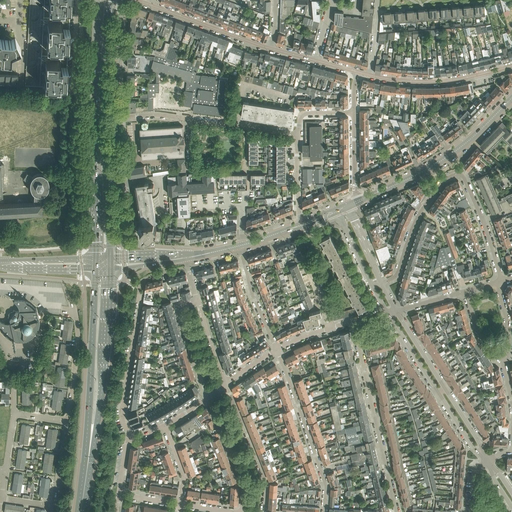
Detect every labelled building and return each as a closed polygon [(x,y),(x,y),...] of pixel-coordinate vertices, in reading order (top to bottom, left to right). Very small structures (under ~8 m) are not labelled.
[(27,42),(25,85),(66,88),(67,73),(67,69),(67,67),(68,50),(68,45),(69,35),(69,30),(69,29),(70,11),(70,0),(29,0),(27,41),(27,42)] [(187,4),(184,11),(189,13),(193,0),(190,0),(190,1),(188,0),(187,4)] [(280,31),(280,33),(287,36),(288,31),(286,30),(286,28),(288,28),(288,26),(286,26),(286,18),(286,6),(286,0),(280,0),(280,6),(280,11),(280,17),(280,22),(280,28),(280,31)] [(298,0),(296,6),(296,9),(301,11),(301,12),(306,13),(308,6),(308,0),(298,0)] [(510,10),(507,0),(500,0),(501,2),(503,11),(508,10),(510,10)] [(196,7),(194,15),(198,16),(203,2),(201,1),(198,8),(196,7)] [(271,1),(269,1),(260,1),(259,9),(262,9),(262,12),(265,13),(270,13),(270,9),(271,1)] [(203,18),(207,7),(205,7),(206,3),(203,2),(198,16),(203,18)] [(206,10),(203,18),(208,20),(213,6),(210,5),(210,6),(209,8),(207,7),(206,10)] [(141,36),(142,31),(140,31),(136,30),(137,19),(141,21),(139,27),(141,27),(143,28),(144,22),(145,20),(144,20),(148,10),(146,10),(138,7),(136,6),(135,8),(131,20),(130,35),(141,36)] [(215,14),(216,14),(213,13),(216,7),(213,6),(208,20),(213,22),(215,14)] [(215,14),(213,22),(217,23),(222,9),(220,9),(218,15),(215,14)] [(149,20),(146,26),(149,27),(152,21),(155,13),(151,12),(150,11),(147,19),(149,20)] [(334,23),(342,25),(343,16),(343,12),(341,12),(335,11),(335,16),(334,23)] [(227,27),(230,17),(232,13),(229,12),(227,18),(225,17),(225,18),(222,25),(227,27)] [(361,18),(360,30),(370,32),(372,33),(373,15),(364,14),(364,18),(361,18)] [(159,15),(155,25),(157,26),(156,30),(158,31),(161,24),(164,16),(159,15)] [(230,17),(227,27),(234,29),(236,22),(239,16),(236,15),(235,16),(231,15),(230,17)] [(158,31),(157,34),(162,36),(169,18),(164,16),(161,24),(163,25),(161,32),(158,31)] [(343,16),(342,25),(360,30),(361,18),(343,16)] [(236,22),(234,29),(239,31),(242,24),(244,19),(244,17),(242,17),(240,23),(236,22)] [(169,18),(162,36),(164,36),(166,32),(169,33),(171,28),(170,27),(173,20),(172,19),(169,18)] [(242,24),(239,31),(241,32),(244,33),(247,26),(244,25),(246,20),(244,19),(242,24)] [(315,27),(318,28),(320,21),(313,19),(312,25),(311,29),(314,30),(315,27)] [(247,26),(244,33),(250,35),(254,23),(255,21),(253,20),(250,27),(247,26)] [(176,29),(174,35),(175,36),(174,39),(179,41),(181,37),(185,24),(184,24),(177,21),(176,21),(174,29),(176,29)] [(266,41),(270,31),(268,30),(268,28),(267,28),(269,25),(267,24),(267,21),(265,21),(265,25),(265,27),(260,39),(266,41)] [(254,23),(250,35),(255,38),(258,30),(259,27),(256,26),(257,24),(254,23)] [(188,25),(183,39),(189,41),(190,41),(195,28),(194,28),(189,26),(188,25)] [(258,30),(255,38),(260,39),(265,27),(263,27),(261,31),(258,30)] [(471,37),(471,36),(469,27),(463,27),(465,35),(470,33),(471,37)] [(477,35),(475,27),(469,27),(471,36),(477,35)] [(190,41),(189,43),(192,44),(194,36),(197,37),(199,30),(195,28),(190,41)] [(198,38),(195,45),(198,46),(199,42),(200,42),(201,39),(204,31),(202,30),(199,30),(197,37),(198,38)] [(201,39),(200,42),(202,43),(201,49),(204,50),(206,41),(209,33),(204,31),(201,39)] [(302,35),(297,33),(297,32),(295,31),(295,33),(293,48),(298,50),(302,35)] [(206,41),(204,50),(207,50),(209,42),(211,43),(215,35),(209,33),(206,41)] [(287,36),(280,33),(279,33),(276,44),(284,46),(287,36)] [(316,35),(310,33),(309,35),(305,52),(311,53),(316,35)] [(301,42),(299,50),(305,52),(309,35),(305,34),(303,42),(301,42)] [(210,50),(209,55),(210,55),(212,51),(214,44),(216,44),(217,45),(219,37),(215,35),(211,43),(210,50)] [(15,38),(12,39),(11,40),(10,38),(7,36),(4,39),(1,39),(0,38),(0,59),(10,60),(10,52),(20,47),(15,38)] [(217,45),(216,50),(217,50),(217,52),(219,53),(221,46),(224,39),(219,37),(217,45)] [(142,38),(129,38),(129,48),(139,49),(140,43),(141,43),(142,38)] [(219,53),(218,58),(221,59),(224,47),(227,48),(229,41),(229,40),(224,39),(221,46),(219,53)] [(325,49),(323,57),(329,58),(331,52),(332,47),(331,47),(329,46),(330,40),(328,40),(325,49)] [(227,53),(224,60),(232,63),(237,48),(232,46),(233,42),(229,41),(227,48),(226,52),(227,53)] [(154,50),(153,55),(155,55),(166,58),(169,47),(170,44),(166,43),(164,49),(160,51),(154,50)] [(331,52),(329,58),(334,59),(337,45),(338,44),(335,43),(333,48),(332,47),(331,52)] [(497,44),(492,45),(495,55),(494,56),(497,64),(502,62),(500,54),(497,44)] [(351,56),(349,63),(350,64),(354,65),(358,51),(359,45),(357,45),(356,48),(354,47),(352,57),(351,56)] [(490,46),(487,47),(487,50),(492,65),(497,64),(494,56),(493,56),(492,52),(491,52),(490,46)] [(179,51),(169,47),(166,58),(177,61),(177,56),(179,51)] [(341,54),(339,61),(344,62),(348,48),(345,47),(343,54),(341,54)] [(502,48),(503,53),(500,54),(502,62),(511,60),(508,51),(507,47),(502,48)] [(237,48),(232,63),(235,64),(237,59),(236,58),(237,56),(240,57),(241,56),(244,57),(245,51),(243,50),(237,48)] [(478,49),(476,50),(478,60),(480,68),(486,67),(484,58),(483,59),(481,55),(480,55),(478,49)] [(482,50),(484,58),(486,67),(492,65),(487,50),(484,50),(484,49),(483,49),(482,50)] [(459,50),(456,51),(459,64),(458,65),(460,73),(464,72),(460,57),(459,50)] [(472,50),(469,51),(472,61),(474,70),(480,68),(478,60),(475,61),(472,50)] [(244,57),(242,67),(245,68),(246,63),(248,64),(249,61),(251,53),(247,52),(247,51),(245,51),(244,57)] [(358,51),(354,65),(360,66),(361,67),(363,59),(362,59),(360,59),(361,55),(361,56),(362,52),(361,52),(358,51)] [(251,53),(249,61),(253,62),(251,71),(253,71),(255,72),(255,68),(259,55),(251,53)] [(266,53),(261,69),(264,70),(265,66),(267,66),(268,62),(270,55),(266,53)] [(466,53),(464,54),(464,55),(466,63),(468,71),(474,70),(472,61),(471,62),(469,62),(466,53)] [(148,101),(148,106),(148,110),(153,110),(153,97),(156,97),(156,92),(159,92),(159,83),(158,72),(187,81),(186,90),(185,90),(183,105),(191,106),(191,105),(194,105),(193,111),(222,115),(223,107),(221,106),(222,102),(225,102),(228,80),(219,79),(219,81),(216,80),(216,77),(196,75),(198,67),(195,66),(191,65),(188,64),(184,63),(179,62),(177,61),(166,58),(155,55),(155,57),(154,60),(151,71),(156,72),(156,83),(148,83),(148,94),(148,98),(148,101)] [(270,63),(267,74),(270,75),(275,56),(270,55),(268,62),(270,63)] [(441,55),(438,55),(438,59),(439,67),(441,75),(447,75),(446,67),(442,67),(441,58),(441,55)] [(275,56),(270,75),(272,76),(276,64),(278,65),(280,57),(275,56)] [(465,63),(463,56),(460,57),(464,72),(468,71),(466,63),(465,63)] [(136,58),(128,57),(127,67),(136,67),(136,58)] [(436,58),(433,58),(433,61),(434,68),(435,76),(441,75),(439,67),(437,67),(436,58)] [(291,60),(286,59),(282,73),(287,74),(288,73),(291,60)] [(448,59),(444,59),(446,67),(447,75),(452,74),(451,65),(449,66),(448,59)] [(291,60),(288,73),(292,74),(296,62),(291,60)] [(292,74),(291,78),(294,79),(296,70),(298,71),(300,63),(296,62),(292,74)] [(301,79),(301,80),(308,81),(310,74),(308,73),(310,66),(305,64),(301,79)] [(320,76),(320,77),(322,69),(317,68),(313,83),(316,83),(318,76),(320,76)] [(329,79),(330,79),(332,71),(331,71),(327,70),(323,85),(325,86),(327,78),(329,79)] [(342,74),(337,73),(333,85),(336,86),(337,81),(340,82),(342,74)] [(503,74),(501,75),(502,79),(504,81),(509,87),(511,84),(511,81),(509,77),(506,79),(505,78),(503,74)] [(126,85),(136,86),(135,86),(135,80),(136,80),(136,77),(127,76),(126,85)] [(496,82),(504,91),(509,87),(504,81),(502,83),(499,79),(496,82)] [(363,80),(360,91),(360,93),(363,93),(364,88),(367,89),(369,81),(363,80)] [(366,102),(366,103),(371,104),(371,103),(372,98),(373,94),(373,91),(375,82),(369,81),(367,89),(367,90),(370,91),(369,98),(366,97),(366,102)] [(375,82),(373,91),(379,92),(381,84),(375,82)] [(463,93),(470,91),(468,83),(462,85),(461,85),(463,93)] [(126,85),(126,94),(136,95),(137,95),(138,91),(136,91),(136,86),(126,85)] [(455,86),(456,94),(463,93),(461,85),(455,86)] [(497,86),(493,90),(499,95),(503,92),(497,86)] [(490,94),(496,99),(499,95),(493,90),(490,94)] [(490,94),(486,98),(492,103),(496,99),(490,94)] [(481,99),(489,107),(492,103),(486,98),(484,95),(481,99)] [(294,100),(294,101),(294,108),(305,107),(305,99),(305,97),(299,97),(299,100),(294,100)] [(476,100),(473,103),(481,110),(486,105),(479,99),(477,101),(476,100)] [(127,112),(148,110),(148,106),(138,106),(137,101),(135,101),(126,102),(127,112)] [(292,124),(292,123),(295,123),(295,118),(293,118),(294,110),(289,109),(289,110),(249,104),(249,103),(244,102),(243,102),(241,116),(249,118),(292,124)] [(473,103),(467,109),(475,117),(481,110),(473,103)] [(470,122),(475,117),(467,109),(459,117),(467,125),(468,124),(468,125),(470,123),(470,122)] [(34,110),(34,140),(53,140),(53,110),(34,110)] [(370,110),(360,110),(360,117),(368,118),(368,113),(370,113),(370,110)] [(391,122),(394,129),(401,126),(398,120),(390,119),(391,122)] [(451,123),(453,126),(458,133),(463,129),(456,119),(451,123)] [(398,120),(401,126),(405,135),(410,133),(407,121),(398,120)] [(186,170),(186,166),(185,158),(185,157),(185,156),(184,145),(185,145),(184,136),(183,126),(147,128),(147,127),(148,125),(148,122),(147,121),(143,121),(142,123),(142,126),(144,127),(144,128),(140,129),(141,139),(140,139),(141,148),(142,159),(178,156),(178,159),(177,159),(178,171),(186,170)] [(311,159),(322,159),(322,158),(322,154),(322,153),(322,152),(322,149),(322,148),(322,147),(322,145),(323,145),(323,144),(322,144),(322,140),(322,139),(322,138),(322,135),(322,134),(321,134),(321,130),(322,130),(321,130),(321,127),(321,126),(322,126),(322,125),(321,125),(321,121),(307,121),(305,121),(305,145),(303,145),(303,154),(311,154),(311,159)] [(502,122),(499,125),(492,132),(493,133),(489,138),(488,137),(482,143),(483,144),(481,146),(487,152),(502,136),(511,145),(511,131),(510,130),(510,131),(507,129),(508,128),(507,127),(505,125),(502,122)] [(437,124),(433,127),(439,135),(442,133),(448,141),(452,137),(447,129),(443,132),(441,129),(437,124)] [(430,136),(430,137),(433,142),(436,147),(442,144),(441,142),(444,140),(439,135),(433,127),(432,125),(430,127),(435,133),(434,133),(433,133),(432,133),(431,134),(430,134),(430,135),(430,136)] [(449,125),(446,128),(447,129),(452,137),(453,136),(453,137),(456,135),(455,135),(458,133),(453,126),(450,128),(449,125)] [(394,129),(399,140),(400,140),(406,137),(405,135),(401,126),(394,129)] [(426,142),(431,151),(437,148),(436,147),(433,142),(430,137),(424,141),(425,142),(426,142)] [(236,154),(237,138),(226,138),(226,148),(227,148),(226,152),(229,152),(229,154),(236,154)] [(416,153),(419,158),(425,154),(420,146),(417,141),(415,143),(418,147),(413,150),(415,153),(416,153)] [(420,146),(425,154),(425,155),(431,151),(426,142),(425,142),(420,146)] [(402,152),(403,155),(407,164),(408,164),(411,163),(413,162),(413,161),(406,147),(403,148),(401,149),(402,152)] [(474,151),(474,152),(480,157),(481,155),(488,160),(490,158),(488,156),(478,147),(474,151)] [(407,164),(403,155),(402,152),(396,155),(398,158),(402,167),(404,166),(407,165),(407,164)] [(473,152),(470,157),(482,167),(484,165),(478,159),(479,157),(480,157),(474,152),(473,152)] [(402,167),(398,158),(396,155),(395,155),(396,156),(392,157),(391,158),(392,159),(392,160),(396,169),(399,168),(399,169),(402,167),(401,167),(402,167)] [(466,161),(472,166),(474,164),(479,169),(481,167),(482,168),(482,167),(470,157),(468,158),(466,161)] [(360,159),(360,160),(361,169),(369,166),(369,160),(369,159),(360,159)] [(0,194),(3,194),(3,185),(4,163),(2,163),(2,160),(0,160),(0,214),(42,212),(41,202),(40,202),(41,195),(42,195),(43,194),(44,194),(45,193),(46,193),(46,192),(47,191),(47,190),(48,189),(49,188),(49,187),(49,186),(49,185),(49,184),(52,182),(56,180),(54,178),(54,177),(52,174),(46,177),(45,176),(44,176),(43,175),(42,175),(41,174),(40,174),(39,174),(38,174),(37,174),(36,174),(35,175),(34,175),(33,175),(32,176),(31,177),(30,178),(25,174),(23,177),(24,177),(23,178),(21,180),(28,184),(27,185),(28,186),(28,187),(28,188),(28,189),(29,189),(29,190),(29,191),(30,192),(31,192),(31,193),(32,194),(33,194),(34,194),(34,202),(0,204),(0,194)] [(472,166),(466,161),(464,163),(469,176),(473,174),(475,177),(481,174),(478,172),(476,172),(471,169),(472,166)] [(390,169),(388,164),(382,167),(385,174),(386,174),(388,174),(388,173),(391,172),(390,169)] [(146,175),(144,165),(128,168),(130,178),(136,177),(136,180),(140,179),(140,178),(146,177),(146,175)] [(385,174),(382,167),(376,169),(379,176),(382,175),(383,176),(384,175),(385,174)] [(303,169),(303,182),(323,182),(325,182),(325,180),(325,169),(323,169),(314,169),(314,170),(313,170),(312,169),(303,169)] [(379,176),(376,169),(371,172),(374,179),(375,179),(377,178),(379,176)] [(179,182),(168,183),(169,194),(179,194),(179,195),(178,195),(179,216),(190,215),(189,195),(187,195),(187,192),(215,190),(214,172),(211,172),(203,172),(203,173),(189,174),(189,173),(186,173),(179,174),(179,182)] [(374,179),(371,172),(365,174),(368,181),(371,180),(372,181),(373,180),(373,179),(374,179)] [(487,174),(486,174),(476,179),(479,186),(482,193),(491,213),(501,209),(499,203),(498,201),(487,174)] [(325,184),(334,180),(337,179),(336,176),(325,180),(325,182),(325,183),(325,184)] [(458,180),(453,183),(456,190),(458,189),(460,193),(461,196),(460,196),(459,197),(460,200),(466,198),(458,180)] [(145,239),(145,238),(161,239),(162,230),(162,226),(157,226),(157,225),(152,194),(153,194),(153,193),(154,193),(154,192),(154,191),(155,190),(154,188),(154,183),(153,182),(152,182),(152,181),(148,182),(145,183),(145,184),(135,186),(133,187),(135,197),(139,222),(138,222),(138,224),(139,224),(141,232),(141,234),(140,234),(140,235),(140,236),(141,237),(142,237),(142,238),(143,239),(144,239),(145,239)] [(456,190),(453,183),(447,186),(444,189),(451,194),(452,192),(456,190)] [(344,192),(341,184),(335,187),(338,194),(341,193),(341,194),(344,192),(343,192),(344,192)] [(415,194),(421,188),(418,184),(406,189),(409,193),(408,194),(411,197),(415,194)] [(338,194),(335,187),(327,190),(329,196),(332,195),(333,196),(334,197),(335,196),(335,195),(338,194)] [(411,204),(416,207),(425,192),(421,188),(415,194),(418,196),(416,198),(415,199),(416,199),(411,204)] [(443,190),(441,194),(453,203),(454,202),(455,201),(449,196),(450,195),(451,194),(444,189),(443,190)] [(317,190),(311,193),(316,203),(318,202),(319,203),(321,202),(321,201),(322,201),(319,194),(317,190)] [(323,192),(319,194),(322,201),(323,201),(324,201),(324,200),(327,199),(325,193),(324,191),(323,192)] [(400,192),(394,194),(398,202),(405,199),(405,198),(403,194),(401,195),(400,192)] [(310,206),(311,206),(313,205),(313,204),(316,203),(313,196),(311,193),(306,195),(307,199),(310,206)] [(392,204),(398,202),(394,194),(389,197),(392,204)] [(441,194),(438,198),(444,203),(446,201),(455,207),(456,205),(453,203),(441,194)] [(389,197),(383,199),(387,207),(389,212),(391,216),(392,215),(391,212),(392,211),(389,206),(392,204),(389,197)] [(437,198),(434,202),(449,213),(450,214),(452,211),(443,205),(444,203),(438,198),(437,198)] [(457,203),(456,205),(457,206),(468,201),(466,198),(460,200),(459,201),(457,203)] [(283,201),(283,202),(288,214),(289,213),(289,214),(291,213),(291,212),(293,212),(293,199),(288,200),(283,201)] [(385,215),(386,219),(387,220),(389,219),(389,218),(387,214),(385,208),(387,207),(383,199),(379,201),(385,215)] [(374,203),(375,206),(377,211),(380,210),(382,216),(385,215),(379,201),(374,203)] [(468,201),(457,206),(459,210),(465,208),(470,205),(468,201)] [(283,202),(278,204),(282,216),(285,215),(288,214),(283,202)] [(449,213),(434,202),(431,208),(437,213),(439,210),(447,215),(448,219),(450,218),(449,214),(449,213)] [(282,216),(278,204),(277,203),(275,204),(276,207),(273,208),(277,218),(278,218),(280,217),(282,216)] [(413,214),(415,209),(408,205),(406,208),(403,207),(404,205),(403,205),(401,208),(402,208),(405,210),(413,214)] [(380,218),(377,211),(375,206),(370,208),(373,215),(376,214),(378,219),(380,218)] [(370,208),(365,210),(366,214),(369,223),(372,221),(371,219),(370,216),(373,215),(370,208)] [(437,213),(431,208),(427,212),(428,212),(440,221),(440,222),(442,226),(447,225),(444,217),(437,213)] [(457,215),(458,217),(468,213),(465,208),(459,211),(460,213),(457,215)] [(413,214),(405,210),(403,216),(410,219),(413,214)] [(262,211),(256,213),(260,224),(262,223),(263,224),(265,223),(265,222),(266,222),(262,211)] [(250,215),(252,219),(254,226),(255,226),(257,226),(257,225),(260,224),(256,213),(250,215)] [(269,213),(263,215),(266,222),(267,222),(268,222),(268,221),(271,220),(269,213)] [(234,224),(229,225),(231,233),(232,233),(234,233),(234,232),(237,232),(237,214),(227,215),(228,220),(229,219),(229,220),(233,219),(234,224)] [(410,219),(403,216),(402,217),(401,219),(397,218),(395,220),(400,222),(407,225),(410,219)] [(424,216),(421,223),(435,229),(436,227),(430,224),(432,220),(425,217),(425,216),(424,216)] [(494,220),(496,225),(510,219),(509,217),(506,218),(506,216),(494,220)] [(231,233),(229,225),(227,226),(225,218),(222,219),(226,234),(228,234),(228,235),(231,234),(231,233)] [(470,218),(463,221),(459,222),(461,227),(462,227),(472,223),(470,218)] [(505,225),(511,222),(510,219),(496,225),(497,229),(505,226),(505,225)] [(407,225),(400,222),(398,225),(393,223),(393,226),(405,230),(407,225)] [(208,238),(207,230),(204,231),(203,223),(200,224),(203,239),(205,239),(208,239),(208,238)] [(421,223),(419,227),(427,230),(428,229),(433,232),(435,229),(421,223)] [(464,231),(474,228),(472,223),(462,227),(464,231)] [(396,232),(404,235),(405,230),(393,226),(390,224),(389,227),(393,228),(396,230),(396,232)] [(214,237),(213,229),(212,225),(206,226),(207,230),(208,238),(211,238),(214,238),(214,237)] [(371,235),(381,231),(379,225),(368,229),(369,229),(370,233),(370,232),(371,234),(370,234),(371,235)] [(198,240),(196,232),(196,231),(193,231),(192,226),(190,227),(190,241),(194,241),(197,241),(197,240),(198,240)] [(419,228),(417,233),(431,238),(432,235),(426,233),(427,231),(427,230),(419,227),(419,228)] [(166,231),(165,240),(171,240),(171,237),(175,238),(175,229),(169,228),(169,232),(166,231)] [(475,233),(474,228),(464,231),(466,236),(475,233)] [(185,229),(175,229),(175,238),(179,238),(179,241),(184,241),(185,233),(184,233),(185,229)] [(511,229),(499,234),(501,238),(509,236),(508,234),(511,232),(511,229)] [(383,237),(381,231),(371,235),(372,238),(373,240),(383,237)] [(449,231),(444,233),(449,246),(444,248),(449,259),(458,256),(454,244),(453,241),(451,236),(450,233),(449,231)] [(404,235),(396,232),(393,239),(401,242),(404,235)] [(477,238),(475,233),(466,236),(467,239),(468,241),(477,238)] [(329,257),(339,252),(330,235),(329,235),(328,236),(325,237),(321,239),(321,240),(320,240),(320,241),(321,240),(324,246),(322,246),(324,250),(326,249),(330,257),(329,257)] [(375,246),(385,242),(383,237),(373,240),(372,240),(374,244),(375,246)] [(416,237),(414,241),(430,246),(432,242),(430,242),(429,243),(423,241),(424,239),(416,237)] [(401,242),(393,239),(391,244),(387,243),(387,245),(387,246),(398,249),(399,248),(401,242)] [(295,241),(289,243),(292,252),(293,254),(299,252),(295,241)] [(289,243),(283,246),(286,254),(292,252),(289,243)] [(481,249),(479,243),(470,246),(466,247),(467,252),(481,249)] [(391,257),(389,253),(389,251),(387,246),(387,245),(384,246),(376,249),(375,249),(376,250),(377,253),(377,254),(378,255),(378,256),(378,257),(379,257),(379,258),(380,260),(379,260),(380,261),(386,259),(391,257)] [(413,246),(411,250),(425,255),(426,252),(420,250),(420,248),(421,247),(413,245),(413,246)] [(283,246),(277,248),(281,258),(287,256),(286,254),(283,246)] [(436,262),(435,267),(441,265),(445,263),(449,262),(449,259),(444,248),(444,247),(440,248),(438,256),(437,259),(436,262)] [(504,263),(507,262),(509,267),(511,265),(511,261),(510,254),(508,247),(506,247),(507,251),(505,252),(506,257),(502,259),(503,261),(504,263)] [(271,250),(265,252),(268,260),(274,258),(271,250)] [(260,254),(262,260),(262,262),(265,261),(268,260),(265,252),(260,254)] [(348,270),(339,252),(329,257),(330,259),(331,258),(333,263),(332,264),(334,268),(335,267),(339,274),(338,275),(348,270)] [(410,254),(409,258),(422,263),(423,260),(417,258),(417,256),(410,254)] [(253,263),(254,265),(257,264),(254,255),(248,257),(248,260),(249,264),(253,263)] [(386,259),(380,261),(384,273),(385,275),(392,272),(395,262),(393,261),(390,262),(387,263),(386,259)] [(470,259),(467,259),(468,262),(469,267),(472,277),(474,276),(475,277),(476,276),(477,275),(475,268),(475,267),(473,268),(471,261),(471,260),(470,259)] [(485,263),(480,265),(483,274),(488,272),(486,266),(489,265),(487,259),(484,260),(485,263)] [(234,270),(240,269),(238,260),(232,262),(234,270)] [(226,263),(227,270),(228,271),(234,270),(232,262),(226,263)] [(406,265),(406,268),(420,272),(421,272),(422,268),(415,266),(415,265),(407,262),(407,263),(406,265)] [(226,263),(219,265),(221,274),(224,273),(224,274),(228,273),(228,271),(227,270),(226,263)] [(290,267),(292,273),(300,270),(297,264),(290,267)] [(472,277),(469,267),(465,269),(463,264),(457,266),(459,275),(459,273),(462,272),(464,279),(472,277)] [(451,272),(448,273),(449,275),(452,283),(454,282),(457,281),(452,267),(449,268),(451,272)] [(206,282),(204,277),(202,269),(199,270),(198,269),(196,270),(196,271),(195,271),(197,279),(202,278),(203,282),(199,283),(200,287),(206,285),(206,282)] [(290,280),(294,278),(302,275),(300,270),(292,273),(288,274),(290,280)] [(348,270),(338,275),(339,277),(340,276),(343,281),(341,282),(343,286),(345,285),(348,292),(357,287),(348,270)] [(447,270),(443,271),(445,276),(446,275),(448,282),(446,283),(448,290),(449,290),(454,288),(453,287),(452,283),(449,275),(448,273),(447,270)] [(264,272),(255,276),(257,282),(265,279),(264,276),(265,276),(264,272)] [(174,276),(176,284),(179,283),(179,287),(181,292),(184,291),(183,287),(182,283),(180,275),(177,276),(177,275),(174,276)] [(304,282),(302,275),(294,278),(297,284),(304,282)] [(443,291),(439,277),(436,278),(438,285),(429,288),(428,293),(427,293),(428,296),(429,295),(430,295),(431,295),(434,294),(435,294),(439,293),(443,291)] [(441,277),(439,277),(443,291),(448,290),(446,283),(444,283),(441,277)] [(257,282),(260,287),(266,285),(265,282),(266,281),(265,279),(257,282)] [(153,282),(150,282),(153,291),(159,290),(156,281),(155,280),(153,281),(153,282)] [(402,280),(401,286),(415,289),(416,287),(414,286),(414,285),(410,283),(402,280)] [(148,292),(148,294),(153,293),(153,292),(153,291),(150,282),(149,282),(147,282),(147,283),(146,283),(145,292),(148,292)] [(304,282),(297,284),(299,290),(307,287),(304,282)] [(206,285),(200,287),(201,293),(206,292),(210,291),(209,288),(212,287),(213,286),(212,284),(206,285)] [(260,287),(262,293),(270,290),(267,284),(266,285),(260,287)] [(301,296),(309,293),(308,292),(307,287),(299,290),(300,292),(301,296)] [(349,292),(348,293),(349,294),(350,294),(352,299),(351,300),(353,303),(354,303),(357,307),(358,309),(358,308),(359,311),(362,309),(362,310),(363,310),(363,309),(365,308),(368,306),(364,300),(362,296),(357,287),(348,292),(349,292)] [(184,291),(181,292),(183,298),(190,296),(191,295),(190,290),(184,291)] [(216,290),(214,290),(210,291),(206,292),(206,293),(206,295),(207,295),(208,298),(217,295),(216,290)] [(230,300),(233,299),(238,298),(244,296),(243,290),(236,292),(237,296),(233,297),(233,296),(230,297),(230,298),(230,300)] [(270,290),(262,293),(264,298),(272,295),(270,290)] [(172,301),(180,299),(178,293),(172,295),(169,295),(171,301),(172,301)] [(311,299),(309,293),(301,296),(303,302),(311,299)] [(401,304),(409,301),(408,299),(411,300),(411,299),(413,299),(413,298),(409,297),(398,294),(401,304)] [(217,295),(208,298),(209,301),(208,301),(208,303),(209,303),(209,304),(217,302),(220,301),(218,295),(217,295)] [(273,295),(272,295),(264,298),(266,304),(274,301),(273,298),(275,298),(273,295)] [(244,296),(238,298),(241,304),(246,301),(244,296)] [(304,302),(300,303),(302,309),(313,305),(311,299),(304,302)] [(0,321),(0,326),(0,327),(1,328),(1,329),(2,330),(3,331),(4,333),(5,333),(5,334),(6,335),(7,336),(8,336),(9,337),(10,337),(11,338),(12,338),(11,340),(14,340),(15,340),(16,340),(17,340),(18,340),(20,340),(22,340),(23,340),(24,339),(25,339),(26,339),(28,338),(29,337),(30,336),(32,335),(33,334),(34,333),(35,332),(35,331),(36,331),(36,330),(37,329),(37,328),(38,327),(38,325),(39,324),(39,323),(39,322),(39,321),(39,320),(39,319),(39,317),(39,315),(38,314),(38,312),(37,311),(36,310),(37,309),(36,307),(34,308),(34,307),(33,306),(32,305),(31,304),(29,303),(28,303),(27,302),(26,301),(25,301),(24,301),(23,300),(22,300),(21,300),(20,300),(19,300),(18,300),(16,300),(14,300),(15,301),(16,302),(16,303),(17,303),(17,304),(18,304),(18,305),(18,306),(19,306),(19,307),(19,308),(19,309),(19,310),(20,311),(16,311),(13,310),(13,312),(9,316),(8,317),(9,319),(10,323),(9,323),(8,324),(7,324),(6,324),(5,323),(4,323),(3,323),(2,323),(1,322),(0,322),(0,321)] [(238,308),(235,310),(236,313),(249,307),(246,301),(241,304),(237,305),(238,308)] [(274,301),(266,304),(268,310),(274,307),(278,306),(276,303),(275,303),(274,301)] [(453,301),(448,302),(452,315),(453,315),(456,309),(457,306),(456,306),(457,305),(455,302),(453,302),(453,301)] [(164,307),(159,309),(159,312),(163,311),(165,310),(172,308),(172,307),(172,305),(171,302),(163,304),(164,307)] [(443,304),(445,310),(446,314),(449,313),(450,317),(452,317),(452,316),(452,315),(448,302),(443,304)] [(438,305),(433,307),(436,316),(439,315),(439,316),(439,317),(442,316),(441,316),(438,305)] [(278,306),(274,307),(268,310),(270,315),(278,312),(277,310),(279,309),(278,306)] [(456,315),(465,312),(464,307),(459,309),(459,307),(457,306),(456,309),(457,309),(455,312),(456,313),(456,315)] [(236,313),(235,313),(236,315),(241,313),(242,313),(243,316),(251,312),(249,307),(236,313)] [(220,313),(219,308),(211,310),(212,312),(211,313),(212,315),(213,315),(213,316),(221,314),(220,313)] [(306,328),(310,327),(310,326),(320,323),(318,316),(322,315),(320,310),(309,313),(310,316),(303,318),(306,328)] [(142,312),(141,315),(142,315),(142,318),(156,321),(157,317),(152,316),(153,313),(150,313),(143,311),(142,313),(142,312)] [(254,318),(251,312),(243,316),(244,319),(242,319),(243,322),(245,322),(248,320),(254,318)] [(278,312),(270,315),(273,321),(279,318),(282,317),(280,312),(278,312)] [(167,316),(168,321),(176,319),(175,316),(176,316),(175,314),(174,314),(174,313),(167,316)] [(215,322),(222,320),(225,319),(226,319),(226,317),(224,317),(222,318),(221,314),(213,316),(213,317),(213,320),(214,320),(215,322)] [(303,318),(302,318),(301,315),(299,316),(301,320),(297,321),(298,325),(301,330),(306,328),(303,318)] [(254,318),(248,320),(245,322),(247,327),(250,326),(256,323),(254,318)] [(413,321),(415,326),(425,323),(424,318),(413,321)] [(176,319),(168,321),(170,327),(178,325),(178,324),(178,322),(177,322),(176,319)] [(65,320),(64,330),(71,331),(73,321),(65,320)] [(222,320),(215,322),(216,325),(215,326),(215,327),(216,328),(224,326),(222,320)] [(297,321),(293,323),(291,324),(292,325),(295,333),(298,332),(301,330),(298,325),(297,321)] [(256,323),(250,326),(247,327),(249,330),(246,331),(247,334),(259,329),(256,323)] [(231,327),(225,329),(224,326),(216,328),(217,329),(216,329),(217,331),(218,334),(226,332),(232,330),(233,327),(232,324),(230,324),(231,327)] [(170,327),(172,333),(180,331),(179,328),(179,327),(179,325),(178,325),(170,327)] [(295,333),(292,325),(289,326),(290,328),(287,329),(290,335),(295,333)] [(459,330),(456,330),(458,335),(471,332),(470,326),(459,329),(459,330)] [(278,341),(284,338),(281,331),(281,330),(280,329),(279,329),(277,330),(277,331),(274,332),(278,341)] [(281,331),(284,338),(290,335),(287,329),(284,331),(283,330),(281,331)] [(70,340),(71,331),(64,330),(62,339),(70,340)] [(171,336),(165,338),(166,341),(174,339),(181,336),(181,335),(181,334),(180,331),(172,333),(170,334),(171,336)] [(341,338),(342,339),(350,337),(349,331),(332,336),(333,339),(341,338)] [(226,332),(218,334),(219,337),(218,337),(219,339),(220,339),(220,340),(227,337),(226,332)] [(419,336),(422,341),(433,334),(431,332),(427,335),(426,332),(425,333),(419,336)] [(468,341),(474,337),(472,332),(460,340),(455,343),(457,345),(461,344),(468,341)] [(434,333),(433,334),(422,341),(425,346),(432,341),(431,341),(430,339),(435,336),(434,333)] [(181,336),(174,339),(175,342),(167,344),(168,347),(183,342),(182,340),(183,339),(182,338),(181,336)] [(220,340),(219,340),(220,343),(221,343),(222,346),(230,344),(227,337),(220,340)] [(262,341),(260,342),(264,349),(269,346),(266,341),(267,340),(265,337),(261,340),(262,341)] [(335,346),(333,346),(334,349),(343,347),(344,349),(352,347),(350,337),(342,339),(342,341),(334,343),(335,346)] [(471,346),(478,341),(474,337),(468,341),(461,344),(462,346),(461,346),(462,347),(469,343),(471,346)] [(394,347),(400,343),(399,344),(396,338),(392,340),(394,347)] [(322,344),(321,339),(312,342),(315,350),(323,347),(322,344)] [(264,349),(260,342),(258,340),(256,342),(258,344),(255,346),(259,353),(264,349)] [(434,344),(432,341),(425,346),(426,346),(429,350),(439,343),(438,341),(434,344)] [(461,360),(481,346),(478,341),(471,346),(472,349),(464,354),(461,356),(460,353),(458,355),(461,360)] [(177,349),(177,350),(185,348),(185,347),(184,347),(185,346),(184,344),(183,342),(168,347),(168,349),(172,348),(173,351),(177,349)] [(306,344),(305,345),(308,352),(311,351),(312,357),(314,356),(314,355),(314,354),(314,352),(314,350),(311,343),(310,343),(309,343),(306,344)] [(381,351),(382,356),(385,355),(384,352),(381,343),(376,344),(379,352),(381,351)] [(400,343),(394,347),(396,350),(395,351),(396,353),(397,352),(403,349),(400,343)] [(429,350),(432,355),(438,350),(437,348),(441,345),(439,343),(429,350)] [(61,344),(60,353),(68,354),(69,345),(61,344)] [(230,344),(222,346),(223,349),(222,350),(223,352),(227,351),(232,350),(230,344)] [(250,349),(249,348),(248,346),(246,344),(244,345),(247,350),(245,352),(244,351),(249,359),(254,356),(250,349)] [(254,345),(249,348),(250,349),(254,356),(259,353),(255,346),(254,345)] [(305,345),(300,347),(302,354),(304,357),(305,360),(307,359),(306,356),(305,353),(308,352),(305,345)] [(366,347),(369,354),(372,354),(373,359),(375,358),(371,345),(366,347)] [(477,356),(484,351),(481,346),(461,360),(463,365),(466,363),(464,360),(475,353),(476,355),(477,356)] [(300,347),(294,349),(296,353),(297,356),(302,354),(300,347)] [(344,350),(335,352),(337,357),(346,355),(354,354),(353,348),(352,347),(344,349),(344,350)] [(405,353),(403,349),(397,352),(396,353),(394,354),(397,359),(405,353)] [(432,355),(434,359),(445,352),(444,350),(440,353),(438,350),(432,355)] [(223,352),(219,354),(221,360),(230,357),(227,351),(223,352)] [(238,357),(238,361),(239,366),(249,359),(244,351),(239,355),(240,356),(238,357)] [(477,361),(473,364),(474,365),(475,364),(475,365),(488,357),(484,351),(477,356),(478,357),(475,359),(477,361)] [(319,372),(323,371),(322,367),(321,363),(326,362),(326,360),(325,357),(319,358),(318,352),(316,353),(315,353),(315,355),(319,372)] [(445,352),(434,359),(437,364),(446,358),(447,358),(445,355),(446,354),(445,352)] [(67,363),(68,354),(60,353),(59,362),(60,362),(67,363)] [(189,358),(187,353),(178,355),(179,360),(179,361),(189,358)] [(296,353),(290,356),(294,363),(299,360),(297,356),(296,353)] [(397,359),(400,364),(408,358),(405,353),(397,359)] [(355,359),(354,354),(346,355),(346,356),(340,358),(340,360),(339,360),(340,363),(355,359)] [(290,356),(285,358),(288,365),(294,363),(290,356)] [(230,357),(221,360),(224,366),(232,364),(230,357)] [(475,365),(471,368),(473,370),(476,368),(476,369),(480,366),(481,368),(491,362),(488,357),(475,365)] [(409,358),(408,358),(400,364),(399,364),(402,369),(411,363),(408,358),(409,358)] [(440,369),(449,363),(446,358),(437,364),(440,369)] [(491,369),(495,368),(491,362),(481,368),(481,369),(482,371),(483,370),(485,373),(488,371),(491,369)] [(192,368),(190,363),(181,365),(183,370),(182,370),(182,371),(192,368)] [(402,369),(405,373),(414,367),(411,363),(402,369)] [(452,368),(449,363),(440,369),(443,373),(450,369),(452,368)] [(228,373),(234,369),(233,367),(232,364),(224,366),(226,373),(228,373)] [(349,368),(341,370),(341,371),(342,373),(357,369),(357,367),(356,365),(356,364),(348,366),(349,367),(349,368)] [(280,371),(275,365),(271,368),(275,374),(280,371)] [(58,367),(57,376),(64,377),(66,368),(58,367)] [(417,372),(414,367),(405,373),(408,378),(417,372)] [(492,372),(488,373),(489,376),(492,375),(500,373),(499,367),(495,368),(491,369),(492,372)] [(267,374),(266,371),(263,368),(259,371),(263,377),(267,374)] [(275,374),(271,368),(266,371),(267,374),(270,377),(275,374)] [(450,369),(443,373),(446,378),(454,373),(457,371),(455,369),(451,372),(450,369)] [(263,377),(259,371),(253,374),(258,380),(263,377)] [(411,382),(413,381),(420,377),(417,372),(408,378),(411,382)] [(184,375),(181,376),(183,382),(186,381),(195,378),(193,373),(184,375)] [(458,378),(454,373),(446,378),(446,379),(449,385),(456,380),(455,379),(458,378)] [(503,383),(500,373),(492,375),(493,380),(489,381),(488,379),(484,380),(484,382),(481,383),(482,387),(485,386),(485,387),(486,387),(503,383)] [(253,374),(249,377),(254,384),(258,391),(261,390),(256,382),(258,381),(258,380),(253,374)] [(351,379),(341,381),(341,384),(344,383),(360,379),(359,378),(359,375),(358,374),(351,376),(351,377),(351,379)] [(63,387),(64,377),(57,376),(55,385),(63,387)] [(249,377),(242,381),(245,385),(246,387),(247,389),(252,386),(256,393),(258,391),(254,384),(249,377)] [(423,381),(420,377),(413,381),(414,383),(410,386),(412,388),(423,381)] [(454,390),(462,385),(459,380),(457,382),(456,380),(449,385),(453,390),(454,390)] [(242,381),(232,388),(237,399),(240,398),(239,395),(238,393),(240,392),(241,394),(245,391),(243,389),(246,387),(245,385),(242,381)] [(412,388),(413,390),(417,388),(419,390),(426,386),(423,381),(412,388)] [(23,386),(22,386),(23,395),(31,395),(31,387),(36,387),(35,383),(28,383),(28,385),(23,386)] [(465,383),(462,385),(454,390),(457,395),(464,391),(462,388),(466,386),(465,383)] [(274,394),(287,390),(285,384),(278,387),(279,389),(276,390),(277,391),(274,392),(271,393),(272,395),(274,394)] [(304,384),(297,386),(299,392),(306,389),(304,384)] [(346,391),(343,391),(344,394),(347,393),(362,390),(362,389),(361,385),(361,384),(353,386),(353,387),(354,389),(346,390),(346,391)] [(192,387),(188,390),(193,398),(198,395),(196,393),(199,392),(195,386),(192,387)] [(426,386),(419,390),(417,391),(421,396),(423,394),(429,390),(426,386)] [(306,389),(299,392),(301,398),(308,395),(306,389)] [(490,396),(486,397),(487,399),(488,399),(498,397),(505,395),(504,389),(496,390),(497,393),(489,395),(490,396)] [(55,390),(53,400),(61,401),(62,392),(55,390)] [(189,401),(193,398),(188,390),(183,393),(189,401)] [(289,395),(287,390),(274,394),(275,396),(278,395),(278,396),(281,395),(282,398),(289,395)] [(427,399),(427,400),(433,396),(430,391),(429,390),(423,394),(425,397),(421,400),(422,402),(427,399)] [(457,395),(460,399),(470,393),(469,391),(465,393),(463,391),(464,391),(457,395)] [(177,393),(173,396),(175,399),(180,407),(185,404),(179,396),(177,393)] [(183,393),(179,396),(185,404),(189,401),(183,393)] [(308,395),(301,398),(303,403),(313,399),(312,396),(314,395),(314,393),(311,394),(308,395)] [(460,399),(463,404),(469,400),(467,397),(472,395),(470,393),(460,399)] [(31,395),(23,395),(23,404),(31,404),(31,395)] [(291,401),(289,395),(282,398),(284,403),(291,401)] [(348,401),(349,403),(364,400),(363,395),(355,396),(355,397),(356,399),(348,401)] [(499,403),(504,403),(507,402),(505,395),(498,397),(499,403)] [(437,402),(433,396),(427,400),(428,402),(424,405),(425,407),(430,404),(431,406),(437,402)] [(240,407),(245,405),(243,398),(240,399),(240,398),(237,399),(240,407)] [(175,399),(170,401),(175,410),(180,407),(175,399)] [(463,404),(466,408),(476,402),(475,399),(470,402),(469,400),(463,404)] [(53,400),(51,412),(56,413),(56,409),(60,410),(61,401),(53,400)] [(364,400),(349,403),(347,403),(348,406),(356,405),(357,407),(357,409),(366,407),(365,405),(364,400)] [(138,408),(138,402),(129,401),(128,406),(129,406),(130,410),(134,409),(135,407),(138,408)] [(171,412),(175,410),(170,401),(166,404),(171,412)] [(311,402),(303,405),(305,410),(312,408),(315,407),(315,405),(314,405),(313,401),(311,402)] [(428,408),(425,410),(425,411),(429,409),(432,413),(434,412),(440,408),(440,407),(437,403),(437,402),(431,406),(428,408)] [(466,408),(469,413),(475,409),(473,406),(477,404),(476,402),(466,408)] [(166,404),(161,406),(166,415),(171,412),(166,404)] [(392,411),(392,409),(391,405),(391,404),(390,404),(381,406),(380,407),(381,409),(382,413),(392,411)] [(245,405),(240,407),(243,414),(248,411),(245,405)] [(339,429),(341,428),(340,424),(339,418),(338,413),(341,412),(340,405),(331,407),(331,408),(331,410),(332,414),(334,421),(336,430),(339,429)] [(161,406),(157,409),(162,418),(166,415),(161,406)] [(351,412),(351,415),(367,411),(366,407),(357,409),(358,411),(351,412)] [(199,413),(204,419),(207,416),(209,420),(212,419),(208,411),(206,408),(199,413)] [(312,408),(305,410),(307,416),(314,414),(312,408)] [(314,414),(307,416),(309,422),(316,419),(315,416),(318,415),(318,414),(321,413),(321,414),(331,410),(331,408),(323,411),(317,413),(316,413),(314,414)] [(443,412),(440,408),(434,412),(436,414),(431,416),(433,419),(443,412)] [(469,413),(471,417),(482,410),(480,408),(476,411),(475,409),(469,413)] [(157,420),(162,418),(157,409),(152,411),(157,420)] [(278,417),(274,418),(275,421),(279,419),(282,418),(285,417),(292,415),(290,409),(283,412),(284,415),(281,416),(281,417),(279,418),(278,417)] [(129,418),(130,419),(139,415),(137,410),(128,413),(130,418),(129,418)] [(471,417),(474,421),(480,418),(479,415),(483,413),(482,410),(471,417)] [(148,414),(149,417),(150,420),(152,423),(157,420),(152,411),(147,414),(148,414)] [(251,412),(243,415),(246,421),(253,418),(256,417),(257,417),(254,411),(251,412)] [(382,413),(382,416),(383,419),(384,419),(394,417),(392,412),(392,411),(382,413)] [(445,417),(443,412),(433,419),(434,421),(438,418),(440,420),(445,417)] [(197,415),(192,418),(200,430),(202,433),(204,431),(202,429),(200,425),(203,423),(201,420),(197,415),(197,414),(197,415)] [(139,415),(130,419),(132,424),(142,420),(140,420),(138,416),(139,415)] [(294,420),(292,415),(285,417),(286,423),(294,420)] [(502,425),(498,425),(498,426),(499,428),(508,428),(509,422),(506,421),(506,419),(505,418),(505,417),(505,416),(499,417),(499,422),(501,422),(502,425)] [(353,423),(354,426),(369,422),(368,417),(360,418),(360,421),(353,423)] [(441,422),(437,425),(438,427),(448,421),(445,417),(440,420),(441,422)] [(474,421),(477,426),(487,419),(486,417),(482,420),(480,418),(474,421)] [(181,425),(185,432),(185,433),(194,427),(197,432),(198,432),(199,434),(202,433),(200,430),(192,418),(183,424),(181,425)] [(253,418),(246,421),(248,426),(255,423),(253,418)] [(212,419),(209,420),(207,421),(209,428),(215,426),(212,419)] [(477,426),(480,430),(486,427),(484,424),(489,421),(487,419),(477,426)] [(144,425),(142,420),(132,424),(134,423),(136,429),(144,425)] [(296,426),(294,420),(286,423),(288,426),(282,428),(283,430),(286,429),(288,428),(296,426)] [(451,425),(448,421),(438,427),(440,429),(444,427),(445,429),(451,425)] [(354,426),(345,428),(346,432),(346,434),(347,438),(348,439),(363,435),(372,433),(369,422),(354,426)] [(257,429),(255,423),(248,426),(250,432),(257,429)] [(22,425),(21,434),(30,435),(30,434),(32,434),(33,428),(31,428),(31,426),(22,425)] [(172,431),(172,432),(173,435),(178,433),(179,435),(185,432),(181,425),(175,428),(173,430),(172,430),(172,431)] [(442,434),(444,436),(454,429),(451,425),(445,429),(447,431),(442,434)] [(298,431),(296,426),(288,428),(290,434),(298,431)] [(319,426),(312,429),(314,435),(321,432),(319,426)] [(493,428),(492,427),(488,429),(486,427),(480,430),(483,435),(482,436),(488,432),(491,430),(493,428)] [(505,445),(507,445),(508,428),(499,428),(500,431),(505,431),(504,437),(502,437),(501,445),(501,446),(505,446),(505,445)] [(49,429),(48,438),(55,439),(57,430),(49,429)] [(257,429),(250,432),(252,437),(259,434),(257,429)] [(456,434),(454,429),(444,436),(445,438),(449,435),(451,437),(456,434)] [(300,437),(298,431),(290,434),(292,440),(300,437)] [(321,432),(314,435),(316,440),(323,438),(328,436),(328,434),(325,435),(325,434),(322,435),(321,432)] [(363,435),(348,439),(349,444),(373,439),(372,433),(363,435)] [(21,434),(19,443),(28,444),(30,435),(21,434)] [(262,439),(259,434),(252,437),(254,442),(262,439)] [(452,440),(448,442),(449,445),(459,438),(456,434),(451,437),(452,440)] [(166,444),(162,435),(157,437),(161,446),(166,444)] [(189,443),(192,448),(193,450),(201,447),(200,444),(207,441),(203,435),(189,443)] [(212,440),(210,441),(213,447),(215,446),(221,443),(219,436),(216,437),(216,439),(212,440)] [(323,438),(316,440),(317,446),(325,443),(324,441),(327,440),(326,439),(329,438),(328,436),(323,438)] [(157,437),(153,438),(156,448),(156,447),(161,446),(157,437)] [(294,445),(302,442),(300,437),(292,440),(293,442),(294,445)] [(54,448),(55,439),(48,438),(46,447),(54,448)] [(156,448),(153,438),(148,440),(151,449),(156,447),(156,448)] [(455,444),(456,446),(462,442),(459,438),(449,445),(450,447),(455,444)] [(254,442),(256,448),(264,445),(262,439),(254,442)] [(373,439),(349,444),(345,445),(344,446),(345,451),(351,449),(352,451),(367,448),(368,450),(375,448),(375,446),(373,439)] [(151,449),(148,440),(143,442),(145,448),(146,451),(151,449)] [(325,445),(318,447),(320,453),(327,450),(338,446),(336,441),(334,441),(335,444),(326,448),(325,445)] [(303,448),(302,442),(294,445),(296,451),(303,448)] [(462,443),(462,442),(456,446),(454,448),(455,451),(466,448),(462,442),(462,443)] [(215,452),(217,451),(224,448),(221,443),(215,446),(213,447),(215,452)] [(256,448),(259,453),(266,450),(264,445),(256,448)] [(226,454),(224,448),(217,451),(219,456),(226,454)] [(294,452),(291,452),(291,454),(294,453),(295,457),(298,456),(305,454),(303,448),(296,451),(294,452)] [(350,454),(353,466),(378,460),(375,448),(368,450),(350,454)] [(19,449),(17,458),(26,459),(27,450),(19,449)] [(266,450),(259,453),(261,458),(272,454),(269,449),(266,450)] [(163,452),(162,452),(162,454),(159,455),(161,460),(170,456),(169,451),(168,450),(163,452)] [(187,452),(180,454),(182,460),(190,457),(187,452)] [(45,453),(44,462),(52,463),(53,454),(45,453)] [(219,456),(221,462),(228,459),(226,454),(219,456)] [(272,454),(261,458),(263,464),(273,460),(274,459),(272,454)] [(330,458),(329,456),(322,458),(324,464),(340,458),(340,457),(340,455),(335,457),(335,456),(330,458)] [(172,461),(170,456),(161,460),(162,461),(163,464),(172,461)] [(190,457),(182,460),(184,465),(192,463),(190,457)] [(25,469),(26,459),(17,458),(16,467),(25,469)] [(228,459),(221,462),(223,467),(230,464),(228,459)] [(306,468),(314,465),(312,459),(304,462),(306,468)] [(263,464),(265,469),(272,466),(275,465),(273,460),(263,464)] [(365,466),(361,467),(361,470),(370,468),(379,466),(378,460),(364,463),(365,466)] [(165,469),(174,466),(172,461),(163,464),(165,469)] [(50,473),(52,463),(44,462),(43,471),(50,473)] [(192,463),(184,465),(186,471),(197,467),(195,464),(194,462),(192,463)] [(223,473),(225,472),(232,470),(230,464),(223,467),(221,468),(223,473)] [(316,471),(314,465),(306,468),(308,473),(316,471)] [(174,466),(165,469),(167,474),(169,473),(171,473),(176,471),(174,466)] [(274,471),(272,466),(265,469),(267,474),(274,471)] [(361,476),(372,474),(380,472),(379,466),(370,468),(371,469),(366,470),(367,472),(360,473),(361,476)] [(197,467),(186,471),(188,476),(199,473),(198,471),(197,467)] [(224,476),(224,477),(225,479),(234,475),(232,470),(225,472),(226,475),(224,476)] [(274,471),(267,474),(269,480),(277,477),(274,471)] [(317,476),(316,471),(308,473),(310,479),(317,476)] [(362,483),(374,480),(382,478),(380,472),(372,474),(373,475),(369,476),(369,477),(365,478),(365,480),(361,480),(362,483)] [(15,474),(14,483),(22,484),(24,475),(15,474)] [(234,482),(237,481),(234,475),(225,479),(228,484),(230,483),(234,482)] [(139,483),(146,484),(146,482),(146,480),(140,479),(140,477),(131,476),(130,482),(139,483)] [(319,482),(317,476),(310,479),(312,484),(319,482)] [(48,488),(49,479),(42,477),(40,487),(48,488)] [(335,484),(334,486),(338,486),(338,483),(336,477),(329,479),(331,485),(335,484)] [(383,484),(382,478),(374,480),(374,481),(368,482),(368,484),(366,484),(364,485),(363,486),(364,488),(368,488),(375,486),(383,484)] [(346,495),(348,495),(351,496),(351,494),(351,491),(354,490),(354,489),(351,479),(346,480),(349,491),(348,491),(346,492),(346,495)] [(231,492),(239,492),(239,487),(239,486),(237,482),(235,483),(236,486),(231,486),(231,492)] [(14,483),(12,492),(21,493),(21,492),(24,492),(25,484),(22,484),(14,483)] [(385,490),(383,484),(375,486),(376,489),(367,490),(368,492),(368,494),(385,490)] [(331,488),(331,494),(335,495),(341,495),(341,486),(338,486),(334,486),(331,487),(331,488)] [(47,497),(48,488),(40,487),(39,496),(47,497)] [(330,508),(329,511),(339,511),(340,505),(334,505),(335,495),(331,494),(330,508)] [(413,503),(412,499),(403,501),(404,505),(404,508),(406,507),(406,505),(413,503)] [(461,502),(450,501),(450,502),(450,504),(454,504),(454,507),(455,507),(455,510),(461,510),(461,502)] [(341,502),(339,511),(349,511),(350,507),(350,506),(344,505),(344,503),(341,502)] [(361,508),(361,511),(364,511),(371,511),(372,511),(389,511),(387,502),(380,504),(380,506),(377,507),(374,508),(373,507),(363,509),(363,508),(361,508)]
